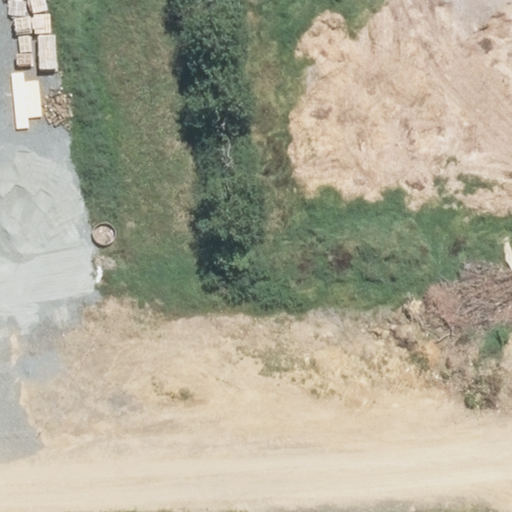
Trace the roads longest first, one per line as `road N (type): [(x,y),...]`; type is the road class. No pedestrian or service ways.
road 1 (unknown): [(511,392),(0,390)]
road 2 (unknown): [(511,249),(492,0)]
